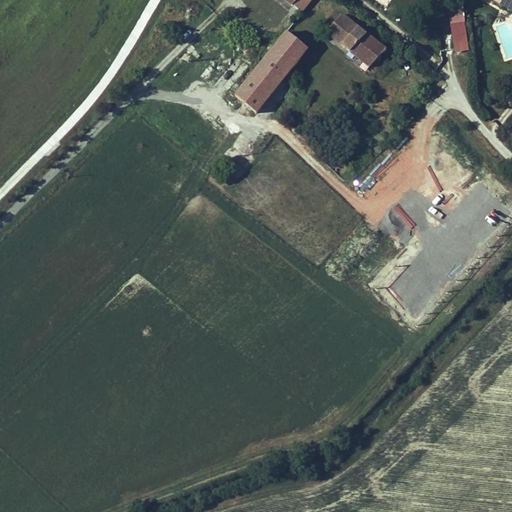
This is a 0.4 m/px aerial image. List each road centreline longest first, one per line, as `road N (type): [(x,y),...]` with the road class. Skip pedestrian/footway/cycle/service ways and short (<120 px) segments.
road 1 (track): [(224,0),(0,216)]
road 2 (track): [(0,190),(87,100),(154,0)]
